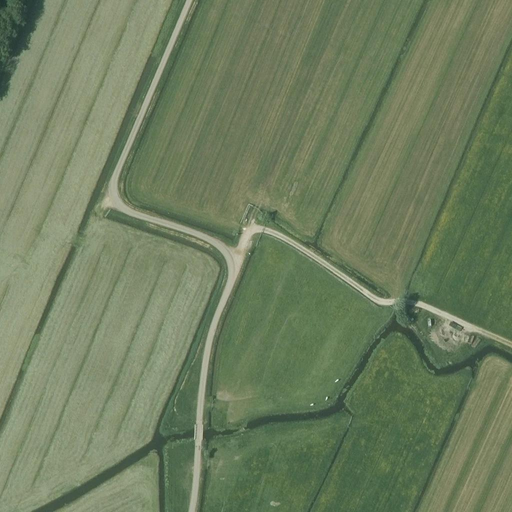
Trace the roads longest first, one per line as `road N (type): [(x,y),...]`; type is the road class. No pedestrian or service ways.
road 1 (track): [(511,346),(405,301),(380,304),(262,230),(249,230),(232,259),(210,239),(117,203),(116,172),(188,0)]
road 2 (residential): [(190,511),(205,354),(232,259)]
